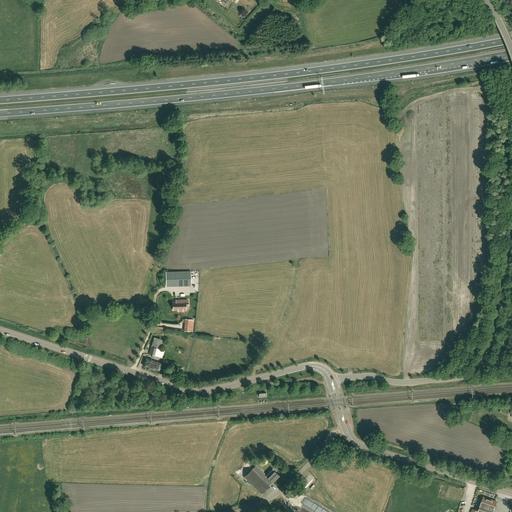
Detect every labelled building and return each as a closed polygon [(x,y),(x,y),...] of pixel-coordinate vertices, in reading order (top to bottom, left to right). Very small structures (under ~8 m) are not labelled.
[(191,271),(166,272),(166,286),(191,286),(191,271)] [(176,301),(173,302),(173,310),(178,310),(178,311),(182,311),(182,310),(186,310),(186,306),(188,306),(188,300),(180,300),(180,301),(176,301)] [(185,331),(194,331),(194,319),(185,319),(185,331)] [(149,342),(147,350),(150,351),(149,354),(161,358),(163,350),(161,350),(164,340),(154,337),(152,343),(149,342)] [(147,367),(147,368),(155,371),(155,370),(159,371),(162,363),(146,358),(143,366),(147,367)] [(252,469),(248,474),(244,477),(261,493),(269,485),(268,484),(271,481),(272,482),(279,476),(274,470),(264,480),(252,469)] [(492,511),(496,501),(483,497),(478,511),(472,509),(471,511),(492,511)]
